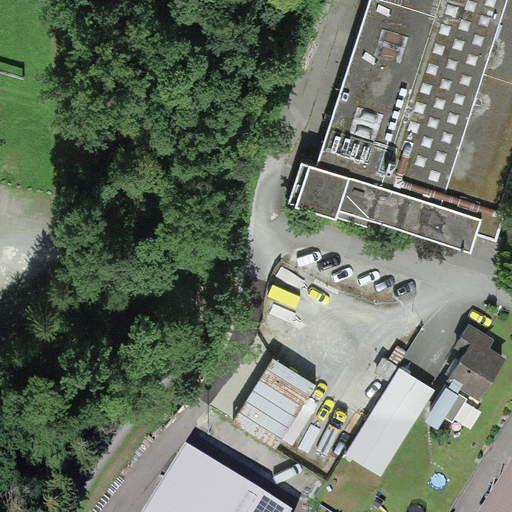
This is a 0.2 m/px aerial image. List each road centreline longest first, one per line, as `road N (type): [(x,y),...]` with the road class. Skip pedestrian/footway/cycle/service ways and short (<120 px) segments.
road 1 (residential): [(0,246),(125,252),(170,278),(190,314),(157,383),(72,511)]
road 2 (unknown): [(353,0),(273,198),(292,222)]
